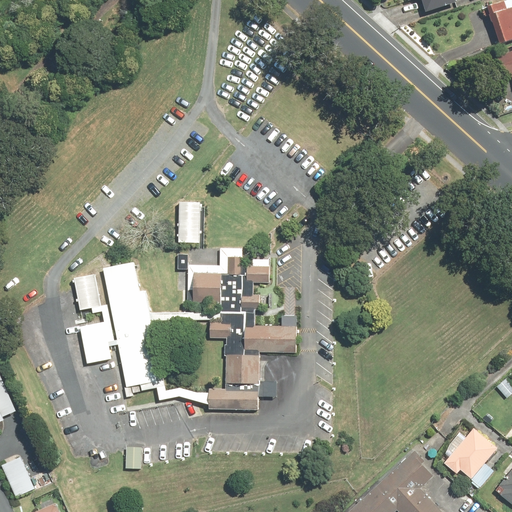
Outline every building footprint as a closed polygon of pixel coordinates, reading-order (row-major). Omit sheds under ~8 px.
[(419,0),(420,2),(425,0),(428,12),(460,3),(458,0),(419,0)] [(511,1),(491,8),(501,43),(511,40),(511,1)] [(511,54),(498,58),(506,82),(511,80),(511,54)] [(191,255),(181,255),(180,270),(190,271),(191,255)] [(245,267),(245,258),(230,258),(230,274),(196,274),(190,274),(190,303),(195,303),(223,303),(222,323),(213,323),(212,338),(229,339),(228,391),(211,391),(211,410),(261,411),(261,392),(262,352),(298,353),(298,328),(262,327),(257,327),(257,310),(261,310),(261,296),(255,296),(256,283),(271,284),(271,267),(271,258),(254,257),(254,267),(245,267)] [(142,293),(136,262),(106,268),(130,388),(126,388),(128,395),(164,388),(164,387),(167,387),(148,292),(142,293)] [(106,323),(77,329),(85,365),(114,359),(106,323)] [(0,426),(10,422),(6,412),(15,409),(0,371),(0,426)] [(494,473),(485,465),(488,460),(494,465),(506,452),(476,427),(466,439),(460,434),(448,448),(454,454),(445,463),(459,475),(464,470),(474,478),(471,482),(480,490),(494,473)] [(143,449),(128,449),(127,469),(143,470),(143,449)] [(446,511),(422,488),(436,475),(425,463),(427,461),(417,450),(350,511),(446,511)] [(25,464),(15,468),(24,490),(34,486),(25,464)] [(511,501),(511,471),(497,491),(511,501)] [(24,490),(16,493),(19,503),(38,495),(34,486),(24,490)] [(64,511),(59,499),(28,511),(64,511)]
